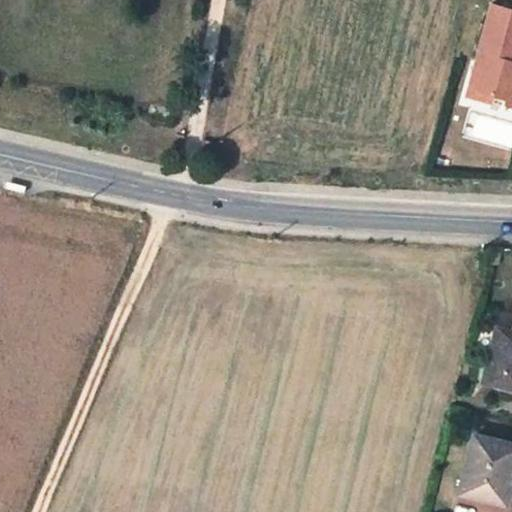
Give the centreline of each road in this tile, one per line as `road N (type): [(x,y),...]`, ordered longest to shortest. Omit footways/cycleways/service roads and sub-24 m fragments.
road 1 (secondary): [(511,221),(251,209),(0,150)]
road 2 (track): [(36,511),(169,194)]
road 3 (track): [(178,196),(217,0)]
